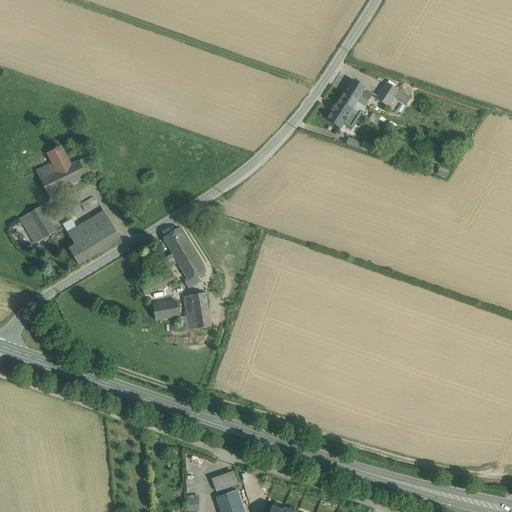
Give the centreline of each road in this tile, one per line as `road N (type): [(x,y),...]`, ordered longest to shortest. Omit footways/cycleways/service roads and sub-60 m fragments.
road 1 (secondary): [(2,348),(302,452),(511,511)]
road 2 (unclassified): [(2,348),(42,296),(262,156),(322,87),(376,0)]
road 3 (unknown): [(50,291),(74,327),(219,378),(243,336),(222,277)]
road 4 (track): [(322,87),(68,0)]
